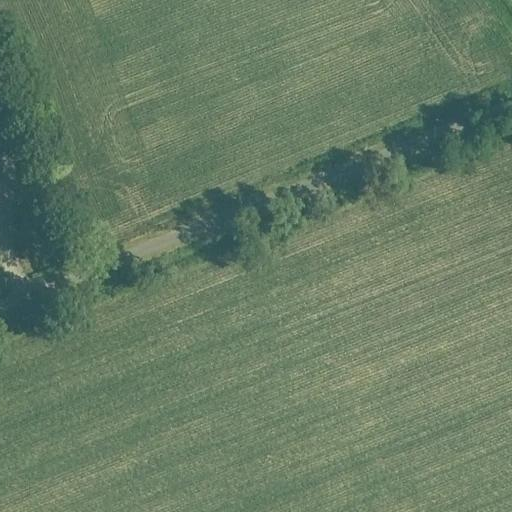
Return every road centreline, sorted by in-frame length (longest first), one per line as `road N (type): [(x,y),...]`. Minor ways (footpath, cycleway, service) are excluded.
road 1 (unclassified): [(0,310),(511,110)]
road 2 (unknown): [(9,306),(0,133)]
